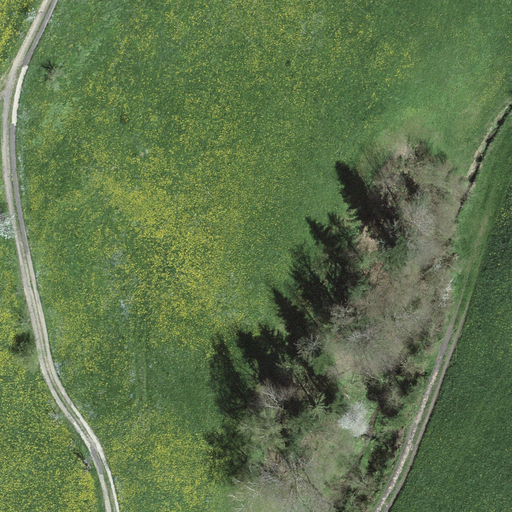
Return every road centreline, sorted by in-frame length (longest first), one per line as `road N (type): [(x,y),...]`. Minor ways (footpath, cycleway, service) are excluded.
road 1 (track): [(51,0),(15,81),(7,147),(46,364),(97,454),(114,511)]
road 2 (track): [(380,511),(419,429),(502,174)]
